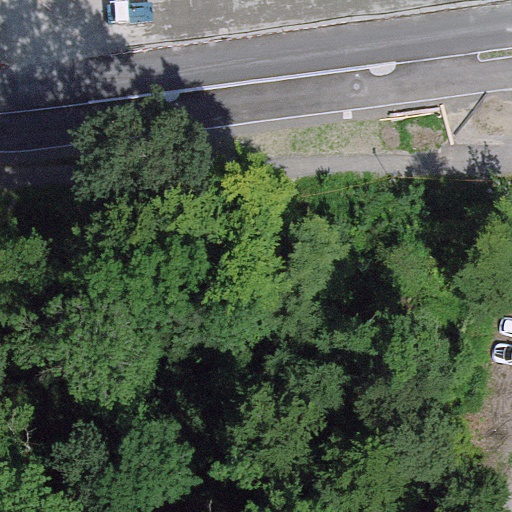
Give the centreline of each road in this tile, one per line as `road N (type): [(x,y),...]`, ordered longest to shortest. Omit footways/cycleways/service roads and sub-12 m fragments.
road 1 (primary): [(511,0),(0,61)]
road 2 (track): [(511,155),(0,180)]
